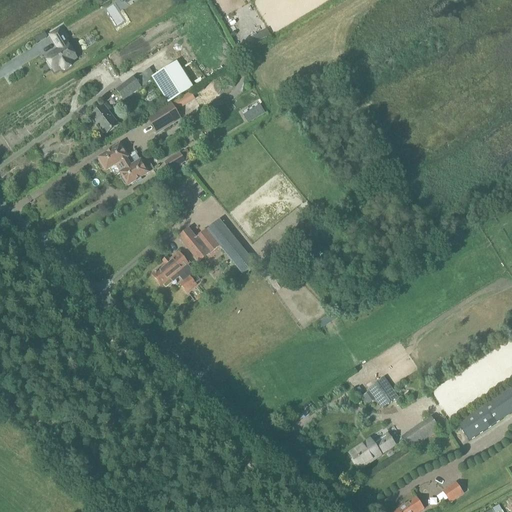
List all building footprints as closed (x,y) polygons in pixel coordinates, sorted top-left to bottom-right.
[(52,68),(55,71),(62,67),(64,70),(71,66),(69,62),(76,58),(74,54),(76,53),(72,47),(70,48),(67,43),(68,42),(66,38),(68,37),(62,28),(50,36),(57,46),(58,46),(62,52),(60,53),(60,52),(59,51),(58,51),(57,51),(54,53),(46,58),(48,62),(46,63),(50,69),(52,68)] [(168,103),(191,89),(179,68),(164,77),(162,74),(153,79),(168,103)] [(148,70),(135,80),(133,78),(116,90),(124,100),(143,86),(147,91),(154,85),(150,80),(154,78),(148,70)] [(171,105),(175,112),(196,100),(191,92),(171,105)] [(148,118),(156,130),(178,116),(171,104),(148,118)] [(104,106),(91,116),(106,135),(119,125),(104,106)] [(118,166),(128,160),(137,154),(136,151),(126,157),(120,146),(99,159),(107,171),(117,164),(118,166)] [(180,153),(179,154),(165,163),(171,172),(186,163),(185,162),(192,157),(187,150),(181,154),(180,153)] [(137,154),(128,160),(118,166),(122,173),(120,174),(122,176),(120,177),(125,185),(126,184),(128,186),(153,170),(146,158),(141,161),(137,154)] [(189,229),(178,238),(199,264),(207,258),(210,255),(220,248),(222,250),(223,251),(236,240),(233,237),(220,220),(206,231),(197,239),(196,237),(189,229)] [(179,254),(153,276),(163,287),(164,286),(166,289),(172,285),(169,281),(173,278),(176,281),(180,278),(184,282),(180,285),(186,292),(200,282),(201,281),(188,266),(179,254)] [(247,254),(234,265),(242,276),(256,265),(247,254)] [(398,398),(384,378),(368,389),(370,392),(363,396),(369,405),(376,400),(382,409),(398,398)] [(511,386),(457,423),(469,442),(511,413),(511,386)] [(395,446),(388,435),(373,444),(371,441),(350,455),(360,469),(379,456),(395,446)] [(456,484),(443,492),(450,503),(463,494),(456,484)] [(417,501),(415,498),(394,511),(421,511),(424,510),(419,504),(423,502),(421,498),(417,501)]
